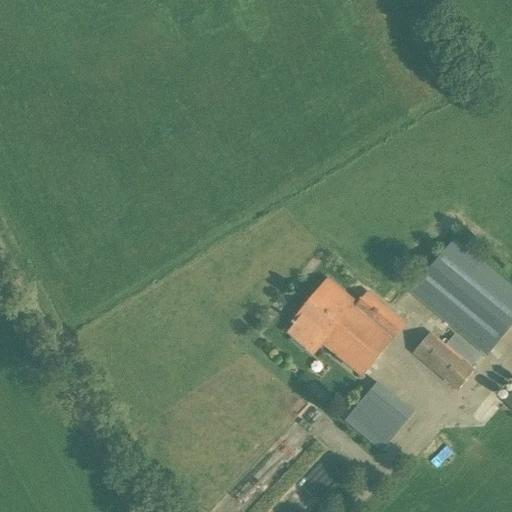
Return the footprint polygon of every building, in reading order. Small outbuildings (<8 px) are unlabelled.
[(488,354),(511,324),(511,288),(453,240),(411,292),(488,354)] [(357,303),(328,279),(294,322),(295,323),(287,333),(314,355),(323,345),(362,377),(408,323),(368,290),(357,303)] [(458,391),(475,369),(449,345),(453,339),(436,325),(412,354),(458,391)] [(381,453),(415,412),(378,381),(343,421),(381,453)] [(240,511),(228,501),(218,511),(240,511)]
